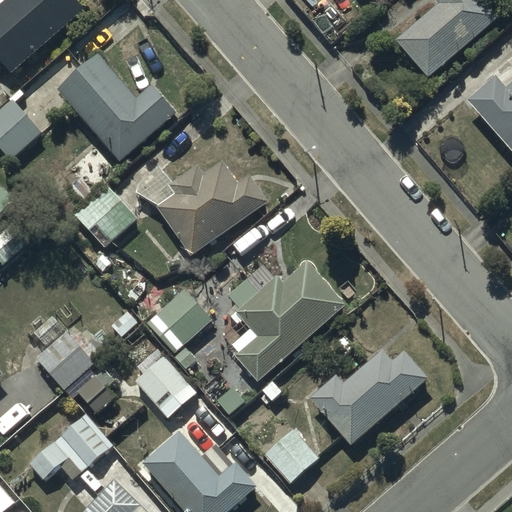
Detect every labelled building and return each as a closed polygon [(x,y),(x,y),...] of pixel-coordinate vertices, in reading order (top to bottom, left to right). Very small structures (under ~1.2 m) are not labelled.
[(7,0),(0,6),(0,64),(9,75),(83,13),(72,0),(7,0)] [(429,82),(499,19),(481,0),(430,0),(437,7),(396,44),(429,82)] [(58,92),(121,164),(177,115),(153,87),(137,101),(99,57),(58,92)] [(497,79),(469,104),(511,151),(511,87),(508,91),(497,79)] [(0,150),(12,163),(40,136),(10,104),(0,113),(0,150)] [(158,209),(191,256),(270,205),(252,178),(238,186),(223,164),(204,176),(199,168),(172,185),(162,170),(139,185),(136,196),(158,209)] [(69,218),(94,194),(80,181),(69,192),(73,196),(60,209),(69,218)] [(0,219),(15,199),(0,187),(0,219)] [(109,189),(75,217),(104,251),(137,222),(109,189)] [(0,238),(0,264),(4,268),(24,250),(8,232),(0,238)] [(236,358),(258,384),(347,307),(309,263),(284,286),(278,280),(276,282),(264,268),(229,298),(237,307),(227,315),(237,326),(224,338),(239,355),(236,358)] [(211,323),(185,293),(147,326),(172,354),(171,355),(186,372),(196,363),(182,348),(211,323)] [(64,330),(53,317),(33,335),(44,348),(64,330)] [(38,361),(65,392),(95,366),(68,335),(38,361)] [(136,383),(161,413),(190,388),(165,358),(158,364),(145,348),(141,351),(137,346),(126,355),(130,360),(126,363),(140,380),(136,383)] [(352,449),(427,381),(403,355),(393,364),(383,352),(345,387),(337,378),(310,403),(352,449)] [(222,398),(217,401),(229,417),(255,398),(229,363),(208,379),(222,398)] [(113,447),(86,416),(30,467),(44,482),(61,468),(73,482),(113,447)] [(294,431),(265,458),(291,487),(320,460),(294,431)] [(180,435),(143,466),(183,511),(232,511),(258,489),(237,464),(219,480),(180,435)] [(137,511),(140,508),(114,484),(88,511),(137,511)] [(0,511),(8,511),(16,505),(0,486),(0,511)]
